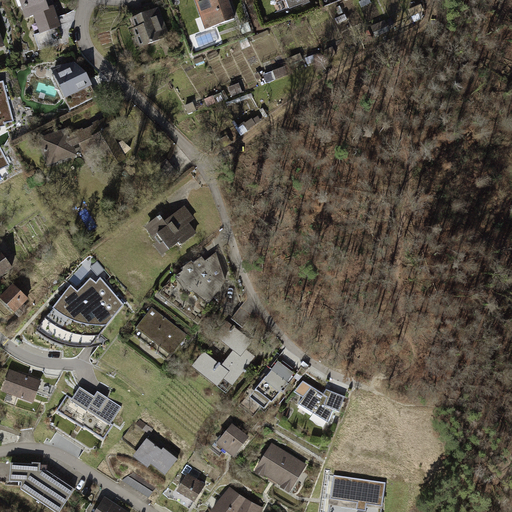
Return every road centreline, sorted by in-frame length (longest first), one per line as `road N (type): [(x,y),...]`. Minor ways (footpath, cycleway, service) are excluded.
road 1 (residential): [(90,0),(84,21),(98,62),(202,159),(259,299),(291,341),(366,388)]
road 2 (track): [(202,159),(300,75),(415,15),(424,0)]
road 3 (residential): [(0,454),(40,452),(69,463),(146,511)]
